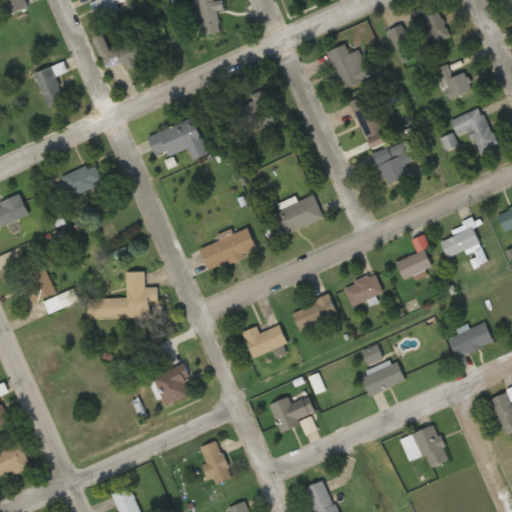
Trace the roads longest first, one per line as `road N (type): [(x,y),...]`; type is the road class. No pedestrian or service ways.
road 1 (residential): [(284,511),(56,0)]
road 2 (tertiary): [(0,169),(368,0)]
road 3 (residential): [(196,309),(511,165)]
road 4 (residential): [(272,483),(511,371)]
road 5 (residential): [(364,233),(264,0)]
road 6 (residential): [(16,511),(237,408)]
road 7 (residential): [(80,511),(0,338)]
road 8 (residential): [(455,398),(507,511)]
